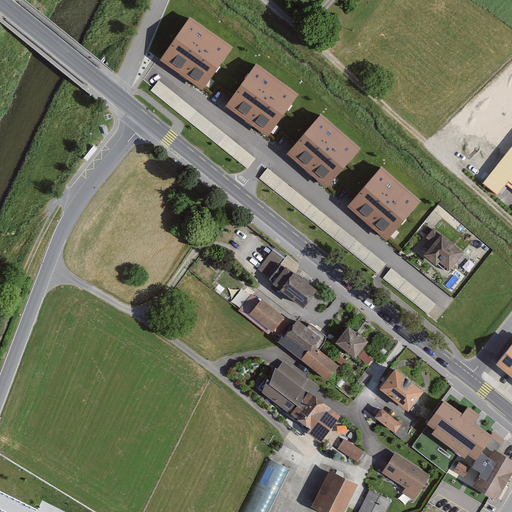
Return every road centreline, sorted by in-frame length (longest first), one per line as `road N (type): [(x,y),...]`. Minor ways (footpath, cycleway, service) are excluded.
road 1 (secondary): [(511,412),(145,118)]
road 2 (track): [(511,222),(266,0)]
road 3 (unclassified): [(145,118),(62,231),(0,394)]
road 4 (secondary): [(145,118),(0,0)]
road 5 (track): [(0,341),(54,210),(81,198)]
